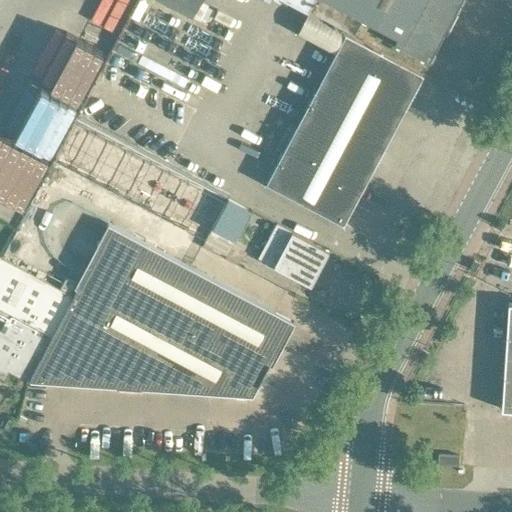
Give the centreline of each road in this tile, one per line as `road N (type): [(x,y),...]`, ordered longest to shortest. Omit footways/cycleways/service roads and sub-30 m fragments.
road 1 (unknown): [(338,328),(99,193),(70,203),(53,222),(67,247),(313,361)]
road 2 (unclassified): [(364,490),(376,406),(393,361),(511,126)]
road 3 (unknown): [(434,272),(227,169),(219,135),(261,18)]
road 4 (unclassified): [(364,490),(0,471)]
road 5 (unknown): [(313,361),(263,408),(79,405),(66,422),(62,475)]
road 6 (unknown): [(511,286),(478,325),(487,502)]
road 7 (unclassified): [(511,504),(364,490)]
